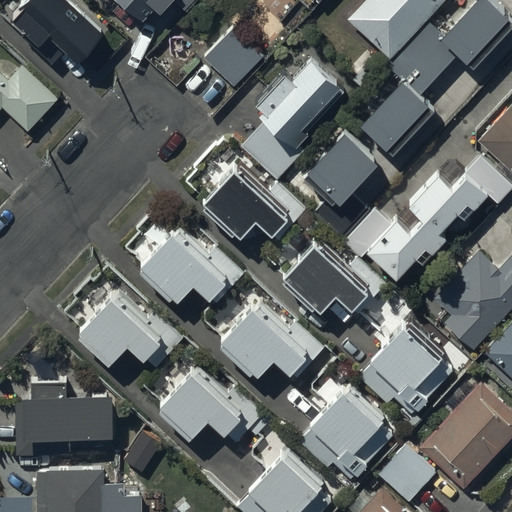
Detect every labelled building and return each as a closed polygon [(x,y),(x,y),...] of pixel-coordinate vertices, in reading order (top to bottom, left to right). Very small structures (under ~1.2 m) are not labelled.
[(80,56),(104,31),(70,0),(23,0),(20,4),(22,7),(13,16),(30,32),(27,35),(53,60),(67,45),(80,56)] [(126,0),(144,15),(155,3),(162,8),(168,0),(179,0),(187,7),(193,0),(126,0)] [(301,0),(311,9),(319,0),(301,0)] [(443,0),(363,0),(348,17),(391,56),(443,0)] [(511,25),(511,14),(496,0),(473,0),(444,31),(429,17),(387,63),(404,78),(363,122),(394,152),(434,109),(418,94),(459,50),(475,65),(511,25)] [(264,55),(235,26),(206,55),(236,84),(264,55)] [(286,70),(258,101),(267,109),(262,113),(268,119),(245,144),(279,175),(303,148),(299,145),(310,133),(307,131),(344,90),(341,87),(342,85),(312,58),(294,77),(286,70)] [(9,77),(0,68),(0,108),(3,105),(29,129),(59,96),(23,63),(9,77)] [(511,169),(511,102),(478,138),(511,169)] [(381,159),(346,128),(304,173),(330,197),(318,210),(343,233),(368,205),(352,190),(381,159)] [(511,187),(511,181),(481,152),(466,168),(452,155),(392,219),(377,204),(344,239),(362,256),(369,249),(398,276),(418,256),(424,261),(446,238),(439,232),(460,210),(467,217),(489,194),(498,202),(511,187)] [(235,167),(206,200),(210,204),(207,207),(235,231),(237,228),(243,233),(257,217),(274,232),(288,216),(286,214),(291,208),(241,164),(238,168),(235,167)] [(174,233),(144,266),(149,270),(146,273),(173,297),(176,294),(181,299),(196,283),(212,298),(227,282),(225,279),(230,274),(180,230),(176,234),(174,233)] [(315,242),(285,275),(289,279),(286,282),(314,307),(316,304),(322,309),(336,293),(353,307),(367,292),(365,289),(370,284),(321,239),(317,244),(315,242)] [(511,252),(499,266),(481,249),(435,297),(453,314),(447,321),(475,347),(511,307),(511,252)] [(108,294),(78,327),(82,331),(79,334),(107,359),(109,356),(115,361),(129,345),(146,360),(160,344),(159,341),(163,336),(114,291),(110,296),(108,294)] [(255,307),(225,340),(229,344),(226,347),(254,372),(256,369),(262,373),(276,358),(293,372),(307,356),(306,354),(310,349),(261,304),(257,309),(255,307)] [(455,368),(406,322),(358,373),(388,402),(396,394),(414,411),(455,368)] [(511,375),(511,322),(486,350),(511,375)] [(189,368),(159,401),(163,405),(160,409),(188,433),(190,430),(196,435),(210,419),(227,434),(241,418),(240,415),(244,410),(195,366),(191,370),(189,368)] [(116,436),(115,392),(69,393),(68,379),(32,379),(32,394),(25,394),(25,401),(17,401),(18,452),(67,451),(67,445),(96,445),(96,436),(116,436)] [(511,438),(511,408),(483,381),(421,446),(466,488),(511,438)] [(397,433),(347,387),(299,437),(330,467),(337,459),(355,476),(397,433)] [(435,466),(404,437),(377,466),(409,495),(435,466)] [(320,511),(333,499),(284,452),(236,503),(245,511),(320,511)] [(49,470),(39,470),(39,511),(144,511),(144,493),(126,493),(126,482),(105,482),(105,468),(49,468),(49,470)] [(410,511),(384,487),(359,511),(410,511)]
